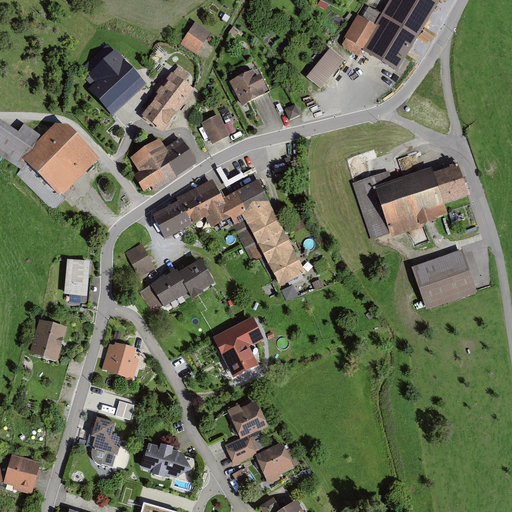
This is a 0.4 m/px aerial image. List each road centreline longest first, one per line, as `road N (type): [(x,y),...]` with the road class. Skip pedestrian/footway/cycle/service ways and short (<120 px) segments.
road 1 (residential): [(443,41),(408,94),(383,114),(255,143),(122,222),(107,251),(106,308)]
road 2 (residential): [(443,41),(459,148),(491,226),(511,323)]
road 3 (residential): [(106,308),(136,318),(149,336),(241,511)]
road 4 (residential): [(106,308),(47,511)]
road 5 (track): [(0,115),(72,123),(146,206)]
